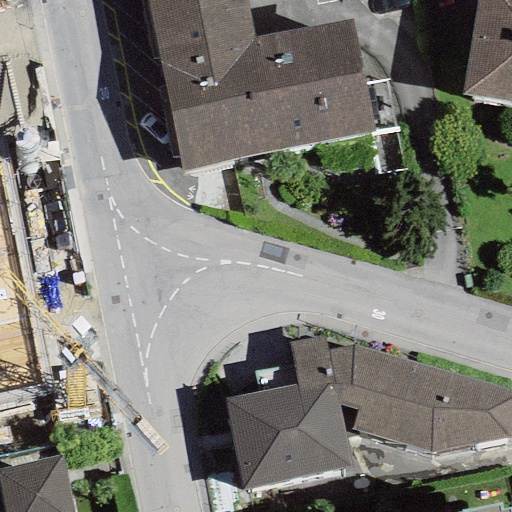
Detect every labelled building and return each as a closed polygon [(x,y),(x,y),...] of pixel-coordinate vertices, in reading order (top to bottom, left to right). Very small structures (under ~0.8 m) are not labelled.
[(145,0),(181,172),(373,133),(349,18),(253,38),(244,0),(145,0)] [(511,0),(476,0),(461,95),(511,103),(511,0)] [(327,350),(324,335),(288,343),(296,384),(224,399),(242,488),(351,466),(339,406),(337,400),(327,350)] [(511,429),(511,389),(352,345),(327,350),(337,400),(339,406),(356,411),(351,430),(431,452),(509,440),(511,429)] [(72,511),(63,462),(0,473),(0,511),(72,511)]
